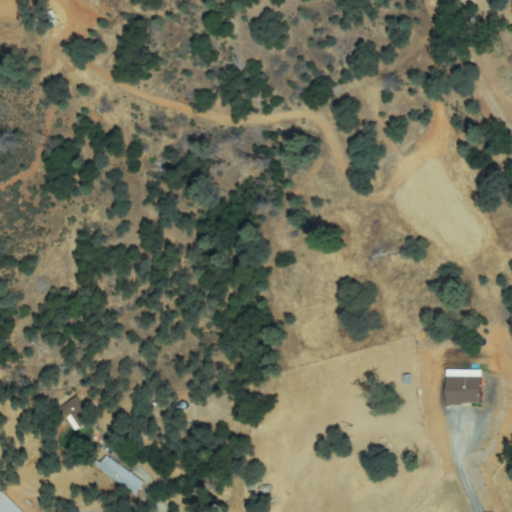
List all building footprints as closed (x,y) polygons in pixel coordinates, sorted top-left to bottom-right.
[(449,375),(480,373),(482,402),(451,404),(449,375)] [(62,419),(56,411),(76,398),(90,419),(79,427),(71,414),(62,419)] [(130,416),(99,421),(98,412),(129,408),(130,416)] [(137,495),(98,468),(104,458),(143,485),(137,495)] [(0,511),(0,495),(2,493),(21,511),(0,511)]
